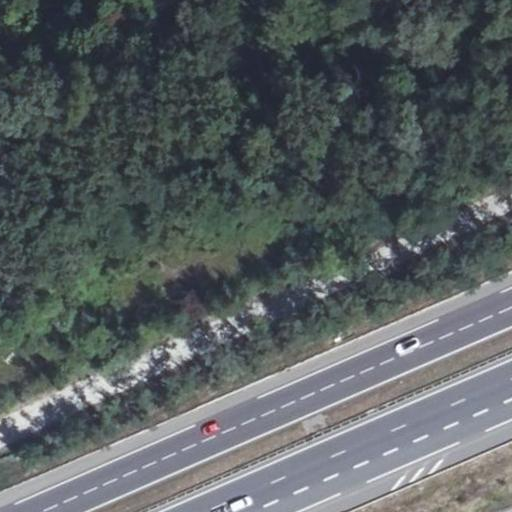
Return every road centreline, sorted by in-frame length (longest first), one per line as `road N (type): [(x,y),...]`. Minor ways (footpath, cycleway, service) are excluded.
road 1 (track): [(0,433),(511,200)]
road 2 (motorway): [(511,305),(39,511)]
road 3 (motorway): [(213,511),(511,381)]
